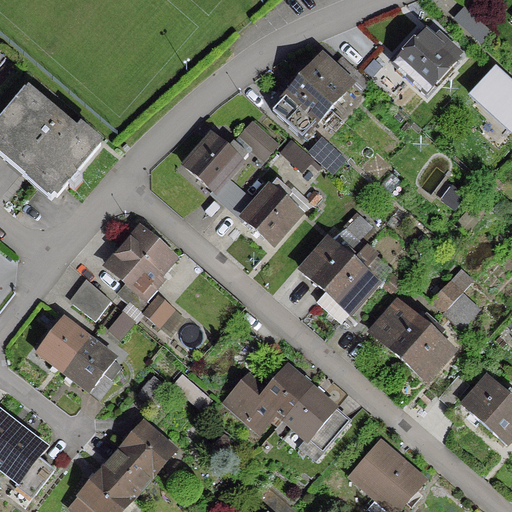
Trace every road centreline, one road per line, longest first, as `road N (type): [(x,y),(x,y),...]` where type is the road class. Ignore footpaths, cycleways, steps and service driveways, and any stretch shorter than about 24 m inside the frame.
road 1 (residential): [(124,181),(497,511)]
road 2 (residential): [(384,0),(243,74),(124,181)]
